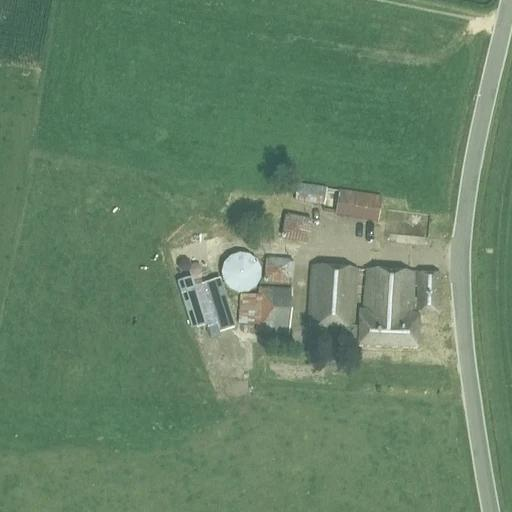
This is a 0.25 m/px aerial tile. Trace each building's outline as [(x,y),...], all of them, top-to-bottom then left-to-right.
[(293,202),(323,206),(325,188),(296,183),(293,202)] [(338,190),(334,216),(377,222),(380,197),(338,190)] [(304,238),(305,215),(274,214),(273,237),(304,238)] [(253,286),(251,250),(221,252),(223,288),(253,286)] [(286,278),(287,258),(262,257),(261,277),(286,278)] [(309,266),(306,326),(353,330),(357,269),(309,266)] [(412,312),(439,313),(439,275),(364,272),(363,312),(359,312),(357,346),(415,349),(417,315),(412,315),(412,312)] [(257,288),(256,296),(239,295),(237,324),(254,325),(254,332),(287,335),(290,289),(257,288)]
